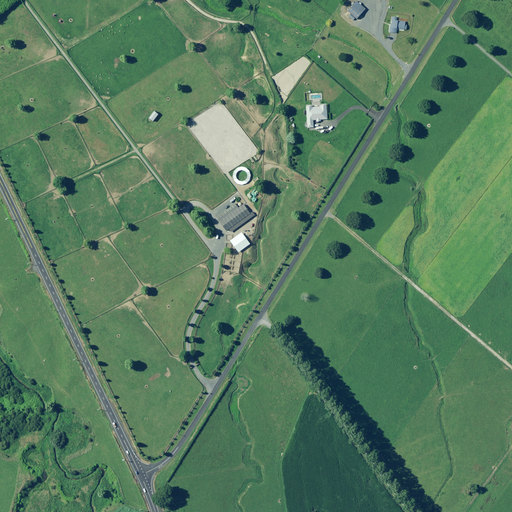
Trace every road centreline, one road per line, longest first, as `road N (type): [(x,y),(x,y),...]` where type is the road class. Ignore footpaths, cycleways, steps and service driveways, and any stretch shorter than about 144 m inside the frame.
road 1 (unclassified): [(454,0),(176,449),(140,475)]
road 2 (primary): [(140,475),(0,181)]
road 3 (unknown): [(258,316),(408,511)]
